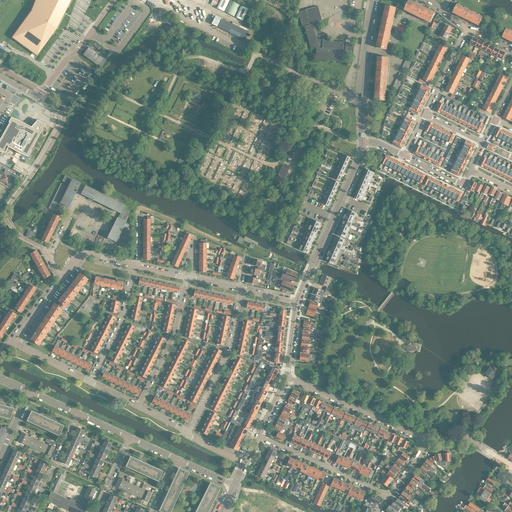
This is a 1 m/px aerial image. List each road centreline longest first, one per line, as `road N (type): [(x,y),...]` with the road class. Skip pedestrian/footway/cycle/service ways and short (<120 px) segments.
road 1 (residential): [(91,382),(10,341),(61,279)]
road 2 (unclassified): [(114,0),(41,93),(0,75)]
road 3 (residential): [(242,289),(224,363),(189,432)]
road 4 (residential): [(287,376),(425,438)]
road 5 (residential): [(388,495),(257,436)]
road 6 (residential): [(362,143),(372,0)]
road 7 (residential): [(138,406),(175,329),(187,277)]
road 8 (residential): [(314,261),(362,143)]
road 9 (residential): [(133,265),(121,322),(91,382)]
